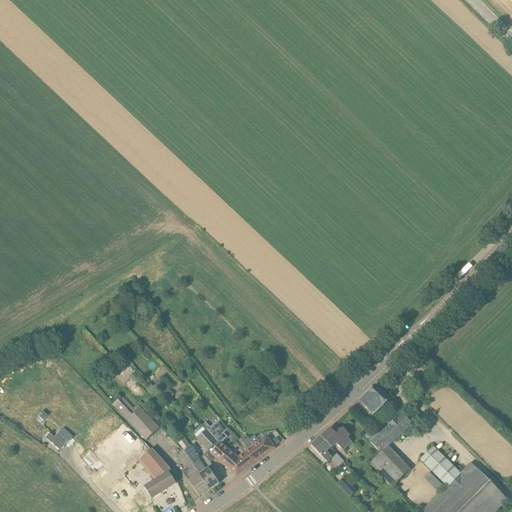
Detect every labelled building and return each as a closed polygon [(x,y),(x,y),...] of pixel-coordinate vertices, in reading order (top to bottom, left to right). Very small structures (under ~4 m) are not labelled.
[(149,360),(152,356),(146,351),(143,355),(149,360)] [(169,400),(174,394),(158,382),(154,387),(169,400)] [(395,409),(389,401),(375,387),(360,401),(373,416),(384,406),(390,413),(395,409)] [(132,416),(118,400),(112,405),(146,441),(159,428),(140,408),(132,416)] [(43,421),(48,416),(42,411),(38,416),(43,421)] [(385,430),(394,440),(411,424),(402,414),(385,430)] [(219,461),(228,450),(221,444),(228,437),(224,433),(228,429),(220,420),(210,428),(206,422),(203,426),(208,430),(210,433),(218,443),(209,451),(204,455),(210,462),(215,457),(219,461)] [(380,454),(388,447),(387,446),(392,442),(383,432),(381,435),(373,427),(364,436),(380,454)] [(76,440),(62,429),(54,437),(49,434),(45,438),(61,451),(65,446),(69,449),(76,440)] [(330,429),(320,437),(331,449),(336,444),(342,451),(352,442),(347,438),(349,436),(343,429),(342,431),(340,429),(335,434),(330,429)] [(209,451),(218,443),(210,433),(200,441),(209,451)] [(251,450),(254,453),(250,456),(255,463),(274,449),(266,438),(260,443),(254,436),(250,439),(255,447),(251,450)] [(320,437),(311,446),(327,463),(331,460),(338,467),(344,462),(337,454),(336,454),(331,449),(320,437)] [(238,459),(228,450),(219,461),(237,477),(255,463),(250,456),(254,453),(251,450),(255,447),(250,439),(250,440),(248,438),(243,441),(250,450),(238,459)] [(409,470),(390,449),(388,447),(380,454),(370,463),(392,487),(409,470)] [(420,460),(447,487),(460,473),(433,447),(420,460)] [(199,476),(209,491),(219,484),(209,469),(205,472),(189,448),(184,452),(200,475),(199,476)] [(170,471),(151,451),(139,462),(155,481),(170,471)] [(200,475),(184,452),(178,456),(195,479),(189,483),(200,498),(209,491),(199,476),(200,475)] [(460,473),(447,487),(421,511),(496,511),(508,500),(470,463),(460,473)] [(170,471),(155,481),(144,488),(153,502),(177,487),(172,480),(176,478),(172,470),(170,471)] [(344,479),(338,485),(349,497),(355,492),(344,479)]
